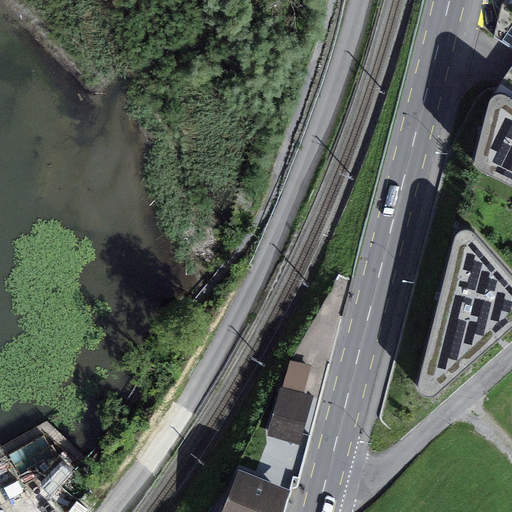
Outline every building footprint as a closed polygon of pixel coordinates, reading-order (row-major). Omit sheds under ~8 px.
[(511,0),(502,0),(494,37),(511,50),(511,68),(495,96),(504,95),(510,98),(511,99),(511,0)] [(495,96),(489,101),(476,161),(478,167),(482,170),(511,184),(511,99),(510,98),(504,95),(495,96)] [(456,237),(420,381),(420,387),(422,392),(427,395),(435,395),(511,325),(511,277),(473,232),(468,230),(461,232),(456,237)] [(312,366),(290,360),(283,385),(305,391),(312,366)] [(267,436),(300,445),(314,396),(281,386),(267,436)] [(239,470),(222,511),(282,511),(291,491),(239,470)]
